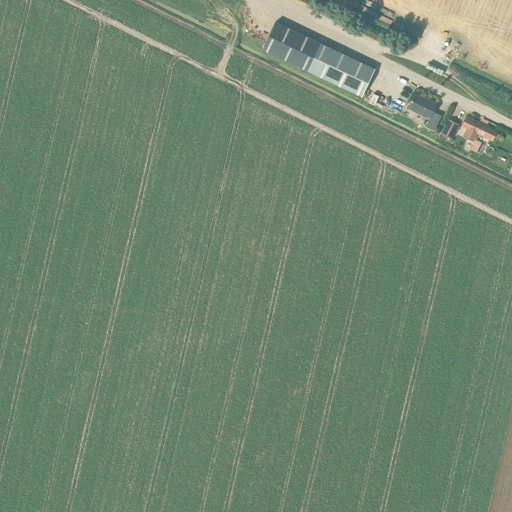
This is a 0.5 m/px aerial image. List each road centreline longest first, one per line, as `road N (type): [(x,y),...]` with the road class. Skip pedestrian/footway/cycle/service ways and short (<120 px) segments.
road 1 (unclassified): [(511,125),(254,0)]
road 2 (track): [(358,50),(430,65),(481,110)]
